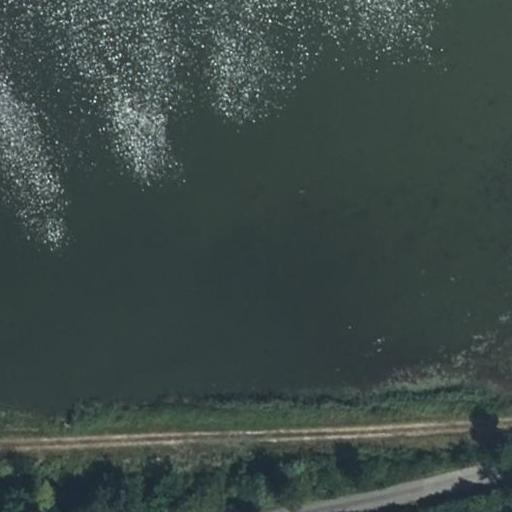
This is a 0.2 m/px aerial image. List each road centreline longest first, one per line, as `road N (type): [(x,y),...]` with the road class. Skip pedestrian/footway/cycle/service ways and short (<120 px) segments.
road 1 (track): [(0,445),(511,420)]
road 2 (unclassified): [(511,469),(293,511)]
